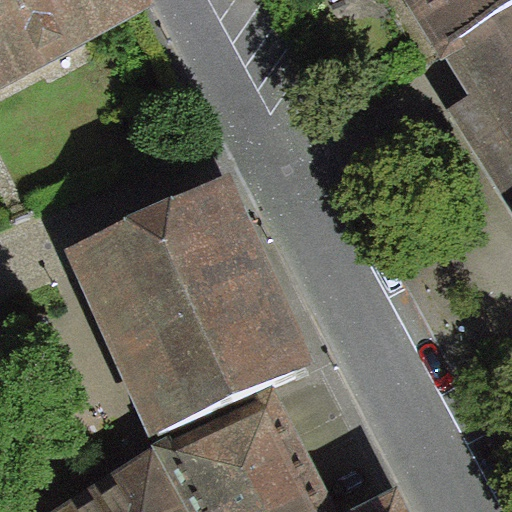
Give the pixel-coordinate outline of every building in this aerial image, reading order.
[(0,0),(0,95),(146,20),(135,0),(0,0)] [(511,58),(511,0),(407,0),(434,45),(479,44),(494,69),(511,58)] [(511,58),(494,69),(477,79),(511,136),(511,58)] [(235,184),(72,256),(153,438),(316,366),(235,184)] [(164,453),(66,511),(333,511),(279,401),(164,453)] [(343,511),(404,511),(393,488),(343,511)]
